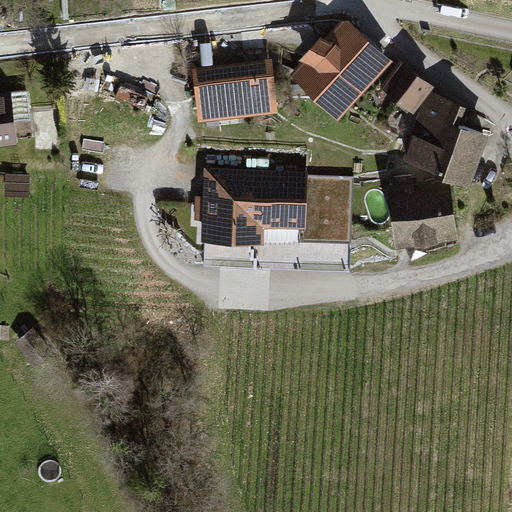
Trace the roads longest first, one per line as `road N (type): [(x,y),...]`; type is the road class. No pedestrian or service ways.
road 1 (residential): [(0,42),(351,0)]
road 2 (unknown): [(511,245),(372,276),(218,289)]
road 3 (residential): [(511,127),(351,0)]
road 4 (residential): [(351,0),(511,31)]
